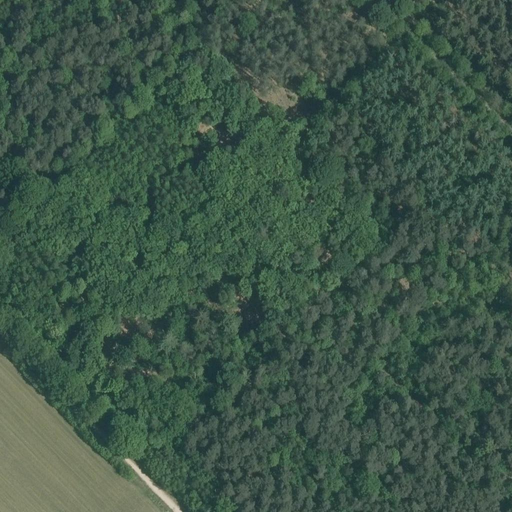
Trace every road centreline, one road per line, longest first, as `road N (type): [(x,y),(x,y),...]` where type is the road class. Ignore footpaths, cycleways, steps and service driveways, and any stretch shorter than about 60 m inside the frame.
road 1 (track): [(177,511),(0,332)]
road 2 (track): [(212,511),(371,361)]
road 3 (track): [(511,129),(406,29)]
